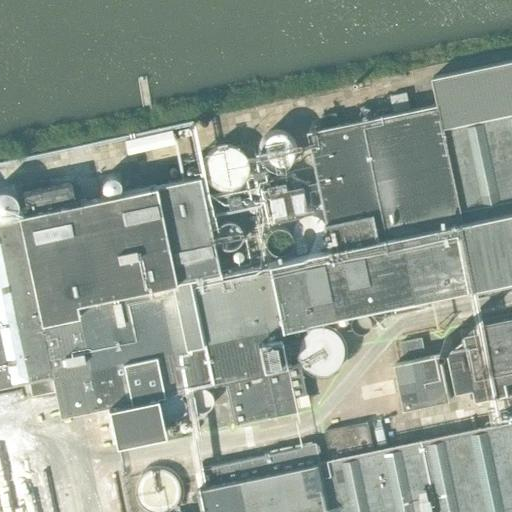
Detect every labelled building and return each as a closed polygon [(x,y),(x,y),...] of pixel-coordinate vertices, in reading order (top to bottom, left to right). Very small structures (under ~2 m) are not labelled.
[(21,192),(25,211),(17,213),(17,216),(0,219),(0,385),(28,380),(31,396),(55,391),(60,415),(107,406),(115,443),(165,433),(157,395),(225,381),(234,423),(298,410),(297,406),(295,396),(307,393),(300,363),(291,365),(283,327),(392,304),(425,297),(479,285),(511,278),(511,319),(462,330),(464,339),(475,389),(477,401),(510,394),(508,382),(511,380),(511,421),(375,450),(369,421),(356,423),(326,429),(332,459),(321,461),(317,442),(196,468),(205,511),(511,511),(511,59),(433,76),(438,103),(310,130),(314,149),(329,221),(326,221),(331,247),(219,268),(210,225),(209,220),(204,197),(203,194),(199,174),(75,200),(71,182),(21,192)] [(411,108),(408,92),(391,95),(395,112),(411,108)] [(323,115),(325,127),(339,124),(337,112),(323,115)] [(141,136),(125,139),(128,153),(144,149),(175,142),(174,141),(172,129),(141,136)] [(276,130),(272,131),(267,132),(265,134),(262,137),(260,140),(258,144),(257,149),(258,153),(259,158),(260,159),(262,162),(264,164),(267,166),(268,167),(271,168),(275,169),(278,169),(282,169),(285,168),(288,166),(290,164),(292,163),(294,160),(294,158),(296,155),(296,152),(297,150),(296,147),(295,142),(293,139),(290,135),(287,133),(284,131),(279,130),(276,130)] [(225,144),(222,144),(218,145),(215,147),(211,150),(207,154),(205,160),(204,166),(205,172),(207,178),(211,183),(215,186),(220,188),(225,189),(232,188),(237,186),(238,185),(243,182),(246,177),(248,172),(248,169),(249,166),(248,162),(247,159),(247,157),(245,154),(243,151),(238,147),(232,144),(225,144)] [(287,173),(281,174),(277,176),(273,179),(269,183),(267,189),(266,195),(267,201),(269,206),(273,211),(276,213),(280,215),(284,216),(287,217),(293,216),(296,215),(299,213),(302,211),(305,208),(307,205),(309,200),(310,195),(309,190),(307,185),(303,180),(299,176),(293,174),(287,173)] [(311,220),(307,221),(305,222),(302,224),(300,227),(299,230),(298,233),(298,235),(299,237),(300,241),(301,242),(303,244),(305,245),(309,247),(311,247),(314,247),(318,245),(321,243),(323,240),(324,237),(325,234),(324,231),(323,227),(321,225),(320,224),(318,222),(316,221),(311,220)] [(511,278),(479,285),(481,295),(511,288),(511,278)] [(425,297),(392,304),(394,313),(427,306),(425,297)] [(322,324),(315,325),(309,329),(304,333),(302,336),(299,341),(298,346),(298,351),(299,356),(300,360),(303,364),(306,367),(310,371),(315,373),(320,374),(323,374),(329,373),(335,371),(340,367),(342,365),(345,361),(346,356),(347,351),(347,347),(346,342),(345,337),(342,334),(340,331),(336,328),(332,326),(329,325),(322,324)] [(423,338),(402,343),(405,355),(426,350),(423,338)] [(475,389),(464,339),(449,351),(458,392),(475,389)] [(442,353),(396,363),(405,409),(451,400),(442,353)] [(157,468),(154,468),(148,471),(145,473),(142,476),(139,481),(138,484),(137,488),(137,492),(138,496),(139,500),(141,503),(142,505),(144,506),(147,509),(150,511),(154,511),(164,511),(167,511),(170,510),(172,509),(175,506),(178,503),(180,500),(182,494),(182,490),(182,486),(181,483),(179,479),(177,476),(175,474),(172,471),(169,470),(165,468),(161,468),(157,468)]
